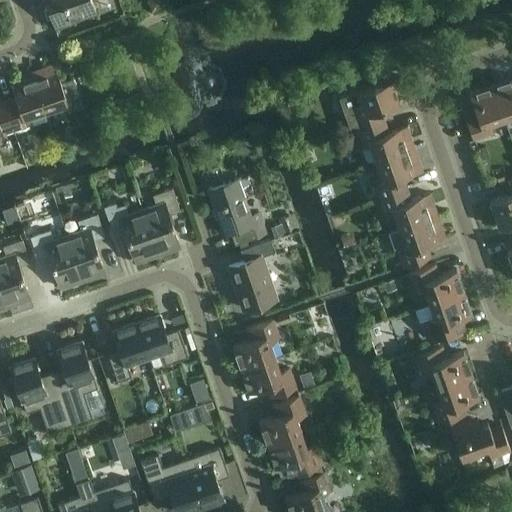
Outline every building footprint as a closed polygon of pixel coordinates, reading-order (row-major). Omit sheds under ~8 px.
[(90,0),(46,0),(55,27),(73,22),(72,19),(94,12),(90,0)] [(162,0),(147,0),(150,8),(164,4),(162,0)] [(54,62),(30,70),(45,112),(61,107),(63,114),(81,108),(71,78),(60,81),(54,62)] [(14,97),(5,100),(15,130),(31,125),(28,118),(45,112),(30,70),(7,78),(14,97)] [(511,75),(490,83),(503,117),(511,114),(511,75)] [(356,91),(338,97),(350,131),(358,128),(359,129),(385,120),(380,108),(397,102),(393,88),(402,85),(399,77),(356,91)] [(357,78),(347,81),(349,88),(359,85),(357,78)] [(487,123),(503,117),(490,83),(467,91),(473,107),(462,111),(471,139),(491,133),(487,123)] [(0,135),(15,130),(5,100),(0,101),(0,135)] [(370,146),(375,161),(413,147),(405,124),(388,130),(385,120),(359,129),(365,148),(370,146)] [(484,146),(475,149),(479,160),(488,157),(484,146)] [(373,180),(379,198),(406,188),(402,176),(421,170),(413,147),(375,161),(380,177),(373,180)] [(234,243),(266,232),(259,213),(249,216),(243,197),(252,194),(246,174),(207,188),(223,233),(229,231),(234,243)] [(511,177),(507,180),(511,191),(489,199),(498,227),(511,222),(511,177)] [(155,203),(141,208),(157,254),(179,246),(168,214),(179,210),(171,187),(152,194),(155,203)] [(393,213),(398,228),(437,215),(429,192),(410,199),(406,188),(379,198),(385,215),(393,213)] [(124,229),(127,239),(135,261),(157,254),(141,208),(127,213),(124,203),(116,206),(115,202),(103,206),(112,233),(124,229)] [(341,202),(332,206),(334,212),(344,209),(341,202)] [(297,226),(292,212),(275,217),(280,231),(297,226)] [(80,229),(66,234),(82,279),(104,272),(93,240),(104,236),(96,213),(77,220),(80,229)] [(437,215),(398,228),(391,231),(396,247),(402,265),(430,256),(426,244),(445,237),(437,215)] [(60,287),(82,279),(66,234),(53,239),(49,229),(30,236),(37,259),(49,255),(60,287)] [(347,234),(340,236),(344,246),(355,242),(353,237),(347,234)] [(260,255),(274,251),(270,238),(239,249),(243,260),(228,265),(242,308),(275,297),(260,255)] [(5,255),(0,257),(0,284),(7,305),(29,298),(18,266),(29,262),(22,239),(2,246),(5,255)] [(424,289),(429,303),(462,291),(455,269),(438,274),(434,263),(407,272),(414,293),(424,289)] [(392,278),(382,282),(385,290),(395,286),(392,278)] [(470,314),(462,291),(429,303),(433,317),(423,320),(430,340),(466,327),(463,316),(470,314)] [(136,321),(148,355),(161,351),(165,363),(173,360),(187,355),(178,328),(165,332),(159,313),(136,321)] [(232,345),(240,368),(274,356),(270,342),(279,339),(272,319),(245,328),(249,339),(232,345)] [(148,355),(136,321),(113,329),(120,348),(107,352),(117,380),(131,375),(126,363),(148,355)] [(64,367),(52,371),(61,399),(70,424),(91,416),(83,391),(96,387),(92,375),(80,340),(57,348),(64,367)] [(430,372),(435,386),(470,373),(462,351),(445,357),(441,346),(414,355),(421,375),(430,372)] [(279,370),(274,356),(240,368),(248,391),(265,385),(269,396),(296,387),(289,367),(279,370)] [(10,365),(26,411),(39,406),(48,431),(70,424),(61,399),(52,371),(40,375),(33,357),(10,365)] [(478,397),(470,373),(435,386),(440,401),(432,403),(438,422),(464,413),(461,402),(478,397)] [(511,379),(511,380),(511,385),(497,390),(511,432),(511,431),(511,379)] [(258,421),(266,443),(301,432),(296,417),(305,414),(298,394),(272,403),(276,415),(258,421)] [(0,434),(10,431),(0,401),(0,434)] [(149,420),(161,418),(164,430),(174,427),(168,404),(146,409),(149,420)] [(186,408),(171,413),(176,430),(191,425),(186,408)] [(489,457),(509,449),(501,425),(489,429),(487,423),(453,435),(460,456),(486,448),(489,457)] [(135,424),(124,428),(129,441),(139,437),(135,424)] [(306,446),(301,432),(266,443),(274,466),(283,463),(287,474),(322,462),(315,442),(306,446)] [(123,434),(112,438),(115,449),(127,445),(123,434)] [(205,451),(184,458),(188,470),(200,505),(221,497),(214,478),(228,474),(219,446),(205,451)] [(78,448),(65,452),(70,467),(83,462),(78,448)] [(158,452),(140,458),(154,499),(158,498),(172,493),(178,511),(200,505),(188,470),(184,458),(183,458),(163,466),(158,452)] [(29,463),(10,469),(16,488),(35,481),(29,463)] [(322,493),(331,490),(325,470),(298,479),(302,490),(285,496),(290,511),(325,511),(324,508),(327,507),(322,493)] [(88,477),(75,482),(79,495),(57,502),(60,511),(100,511),(93,490),(88,477)] [(106,485),(93,490),(100,511),(139,511),(132,490),(128,478),(127,478),(106,485)] [(42,511),(37,496),(19,502),(22,511),(42,511)]
